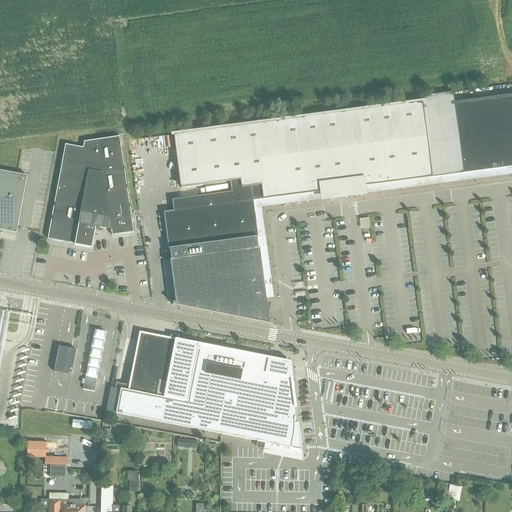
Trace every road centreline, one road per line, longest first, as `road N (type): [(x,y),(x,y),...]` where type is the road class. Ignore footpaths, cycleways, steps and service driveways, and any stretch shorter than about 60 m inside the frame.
road 1 (unclassified): [(162,312),(511,378)]
road 2 (residential): [(162,312),(0,283)]
